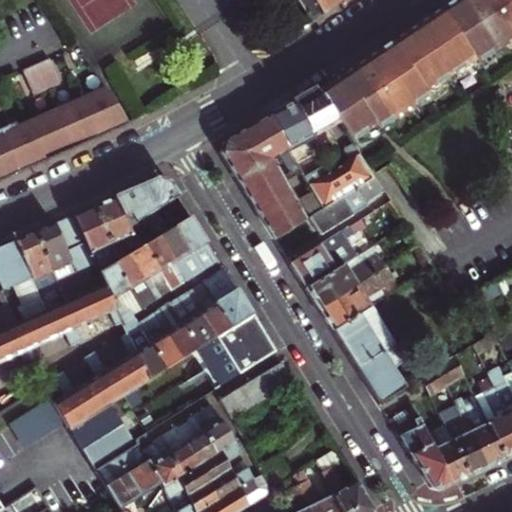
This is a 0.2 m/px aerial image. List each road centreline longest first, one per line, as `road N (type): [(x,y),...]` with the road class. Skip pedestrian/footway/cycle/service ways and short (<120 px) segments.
road 1 (residential): [(180,133),(409,511)]
road 2 (tertiary): [(180,133),(400,0)]
road 3 (tertiary): [(0,214),(180,133)]
